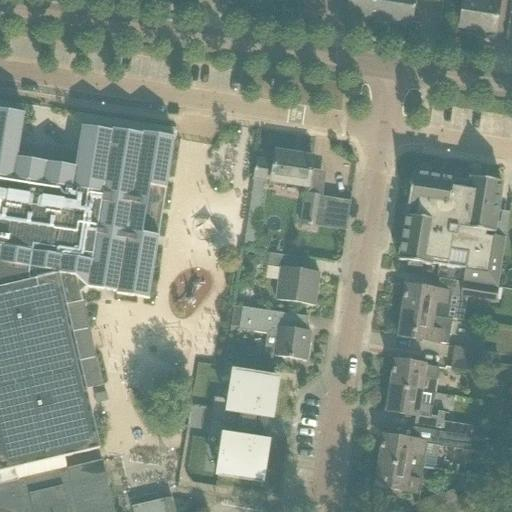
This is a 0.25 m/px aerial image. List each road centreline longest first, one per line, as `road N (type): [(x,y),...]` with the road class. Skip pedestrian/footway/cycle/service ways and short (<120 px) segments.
road 1 (tertiary): [(395,69),(0,6)]
road 2 (residential): [(0,70),(385,131)]
road 3 (residential): [(385,131),(368,252),(354,274),(327,511)]
road 4 (residential): [(511,151),(385,131)]
